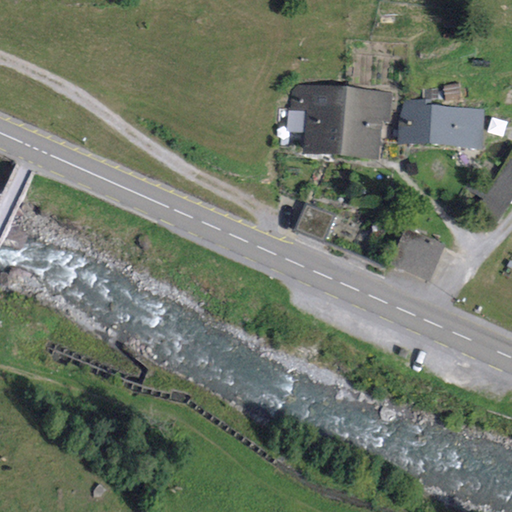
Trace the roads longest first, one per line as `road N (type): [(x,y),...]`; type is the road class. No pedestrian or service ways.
road 1 (secondary): [(0,134),(511,358)]
road 2 (track): [(269,251),(270,217),(63,88),(0,58)]
road 3 (track): [(0,361),(160,411)]
road 4 (unknown): [(485,253),(386,151)]
